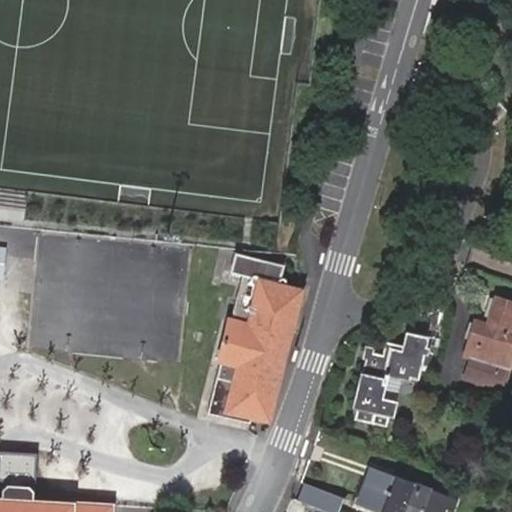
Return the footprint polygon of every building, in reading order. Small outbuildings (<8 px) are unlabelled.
[(255,416),(272,422),(312,290),(287,284),(293,263),(246,249),(240,270),(252,274),(212,409),(254,422),(255,416)] [(511,299),(498,295),(489,322),(478,318),(467,352),(474,355),(468,374),(506,386),(511,367),(511,366),(500,362),(510,330),(511,330),(511,299)] [(500,362),(511,366),(511,330),(510,330),(500,362)] [(437,350),(440,342),(421,336),(418,348),(401,343),(398,355),(378,348),(358,416),(390,426),(398,400),(388,398),(395,380),(428,390),(440,351),(437,350)] [(376,461),(372,470),(395,480),(399,470),(376,461)] [(383,511),(395,511),(407,473),(399,470),(395,480),(372,470),(363,493),(386,501),(382,511),(383,511)] [(441,486),(407,473),(395,511),(445,511),(449,504),(436,499),(441,486)] [(303,499),(323,507),(330,491),(310,483),(303,499)] [(9,489),(8,500),(37,502),(37,492),(33,486),(14,484),(9,489)] [(323,507),(334,511),(342,511),(348,498),(330,491),(323,507)] [(386,501),(363,493),(359,502),(382,511),(386,501)] [(8,500),(0,499),(0,511),(117,511),(118,506),(37,502),(8,500)]
